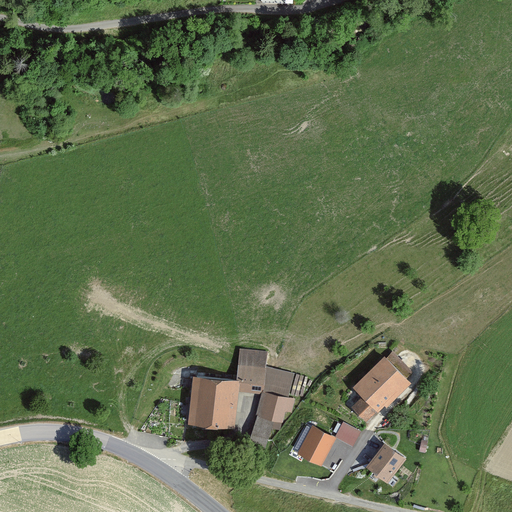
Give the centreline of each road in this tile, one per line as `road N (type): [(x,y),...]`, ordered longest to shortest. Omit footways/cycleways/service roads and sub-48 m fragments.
road 1 (track): [(151,462),(181,461),(401,511)]
road 2 (tertiary): [(0,437),(95,439),(151,462),(214,511)]
